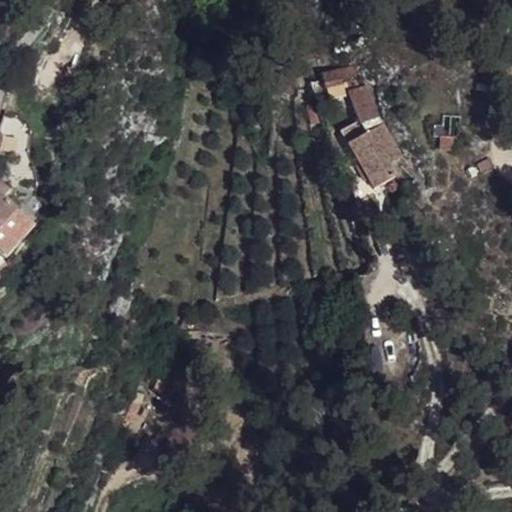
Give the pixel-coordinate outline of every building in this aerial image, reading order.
[(338,83),(351,79),(347,65),(309,78),(313,92),(338,83)] [(340,94),(359,89),(356,77),(351,79),(338,83),(340,94)] [(333,168),(350,206),(370,195),(369,191),(386,180),(380,168),(392,161),(369,118),(359,89),(340,94),(349,127),(334,135),(345,161),(333,168)] [(458,132),(414,131),(413,147),(425,147),(426,164),(457,163),(458,132)] [(0,225),(12,212),(0,200),(0,225)] [(12,212),(0,225),(0,255),(6,261),(33,230),(12,212)] [(201,334),(180,335),(180,349),(199,349),(201,339),(201,334)] [(201,339),(199,349),(198,357),(216,360),(219,342),(201,339)]
